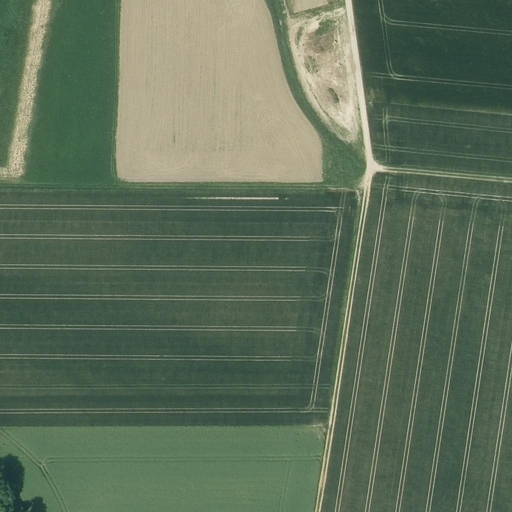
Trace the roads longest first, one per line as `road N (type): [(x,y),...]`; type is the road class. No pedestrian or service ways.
road 1 (track): [(0,186),(367,181),(319,511)]
road 2 (track): [(369,162),(301,83),(279,0)]
road 3 (track): [(367,181),(350,0)]
road 4 (track): [(369,165),(511,179)]
